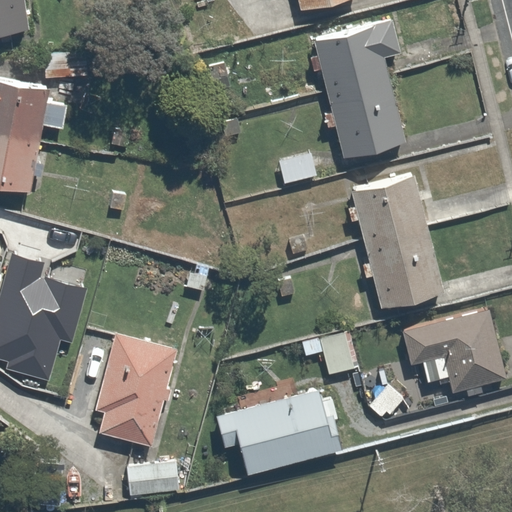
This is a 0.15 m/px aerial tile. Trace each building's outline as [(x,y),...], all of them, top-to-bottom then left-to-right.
[(24,0),(0,0),(0,29),(27,26),(24,0)] [(402,139),(384,74),(403,69),(390,18),(359,27),(312,39),(344,155),(402,139)] [(46,81),(0,73),(0,179),(31,185),(41,126),(65,130),(70,101),(43,96),(46,81)] [(315,148),(277,158),(284,183),(321,173),(315,148)] [(415,178),(350,194),(379,307),(443,290),(415,178)] [(58,226),(21,217),(14,243),(51,252),(58,226)] [(101,237),(79,231),(72,256),(94,262),(101,237)] [(484,299),(400,329),(413,366),(425,362),(433,382),(450,376),(455,390),(509,370),(484,299)] [(353,367),(344,328),(298,338),(302,354),(322,350),(327,373),(353,367)] [(175,353),(110,338),(93,410),(104,413),(98,435),(152,448),(175,353)] [(235,391),(238,407),(213,413),(220,444),(241,439),(248,471),(342,449),(328,386),(292,394),(288,379),(235,391)] [(405,394),(386,379),(365,405),(384,421),(405,394)] [(180,459),(123,463),(125,495),(182,491),(180,459)]
